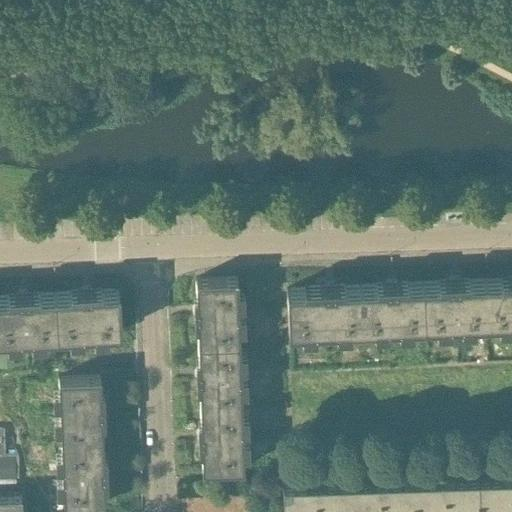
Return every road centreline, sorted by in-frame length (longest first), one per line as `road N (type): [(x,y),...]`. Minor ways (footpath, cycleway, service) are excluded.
road 1 (residential): [(148,248),(511,236)]
road 2 (residential): [(159,511),(148,248)]
road 3 (residential): [(0,255),(148,248)]
